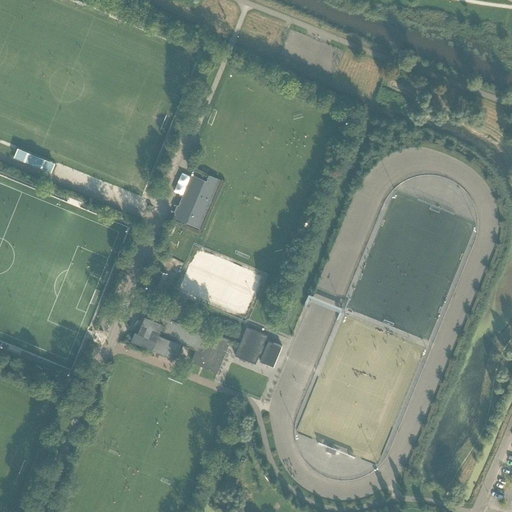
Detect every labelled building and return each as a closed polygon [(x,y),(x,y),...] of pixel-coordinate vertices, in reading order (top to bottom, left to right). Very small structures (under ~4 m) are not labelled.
[(56,163),(18,148),(14,158),(52,173),(56,163)] [(207,182),(192,176),(174,217),(199,228),(219,180),(209,176),(207,182)] [(157,291),(165,272),(159,270),(152,288),(157,291)] [(131,341),(153,350),(175,359),(177,360),(183,345),(196,351),(203,354),(211,336),(154,313),(152,319),(142,315),(140,321),(137,320),(132,327),(135,329),(139,323),(139,324),(136,332),(135,332),(131,341)] [(247,327),(235,356),(256,364),(260,354),(262,355),(260,361),(274,367),(282,346),(268,341),(266,347),(263,346),(268,336),(247,327)] [(203,354),(196,351),(191,362),(218,373),(231,340),(216,334),(215,338),(211,336),(203,354)] [(250,367),(238,362),(229,385),(240,389),(250,367)]
